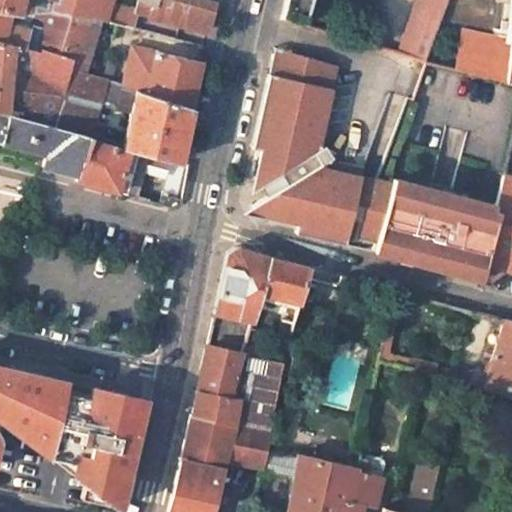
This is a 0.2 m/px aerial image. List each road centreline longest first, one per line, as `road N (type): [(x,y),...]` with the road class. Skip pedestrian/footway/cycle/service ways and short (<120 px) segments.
road 1 (unclassified): [(511,305),(199,225)]
road 2 (secondary): [(250,0),(199,225)]
road 3 (unclassified): [(0,335),(171,374)]
road 4 (unclassified): [(199,225),(35,187)]
road 5 (secondary): [(199,225),(171,374)]
road 6 (secondary): [(171,374),(139,511)]
